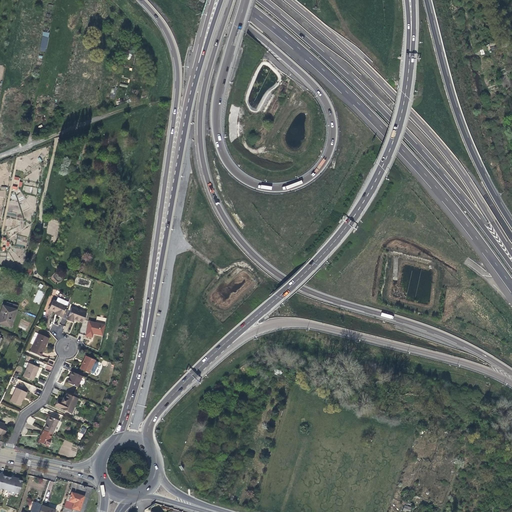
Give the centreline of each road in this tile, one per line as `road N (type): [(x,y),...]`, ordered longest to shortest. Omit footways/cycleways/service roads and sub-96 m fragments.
road 1 (motorway): [(230,0),(199,127),(207,182),(229,227),(267,267),(300,287),(438,333),(511,372)]
road 2 (motorway): [(238,0),(378,123),(511,287)]
road 3 (motorway): [(511,264),(405,134),(260,0)]
road 4 (motorway): [(211,0),(309,81),(332,121),(323,162),(285,187),(236,173),(216,129)]
road 5 (trunk): [(217,351),(353,216),(390,144),(408,74)]
road 6 (motorway): [(511,254),(430,134),(288,0)]
road 7 (motorway): [(217,351),(256,328),(293,321),(457,360),(511,382)]
road 8 (motorway): [(140,0),(169,37),(177,70),(154,280)]
road 9 (motorway): [(511,223),(462,128),(426,0)]
road 10 (trunk): [(190,94),(154,280)]
road 11 (trunk): [(154,280),(120,432)]
road 12 (trunk): [(216,129),(244,0)]
road 13 (residential): [(66,347),(45,396),(21,413),(6,454)]
road 14 (unclassified): [(0,156),(117,112)]
road 15 (trunk): [(147,447),(153,416),(217,351)]
